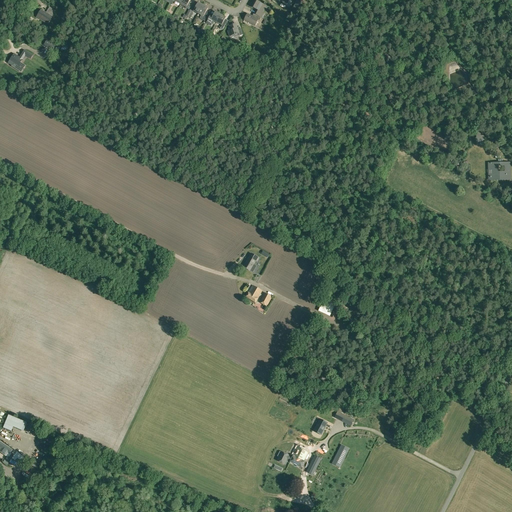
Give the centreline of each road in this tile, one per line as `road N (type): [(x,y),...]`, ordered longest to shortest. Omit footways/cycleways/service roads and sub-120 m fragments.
road 1 (track): [(231,209),(307,84),(370,122)]
road 2 (unclassified): [(441,511),(511,368)]
